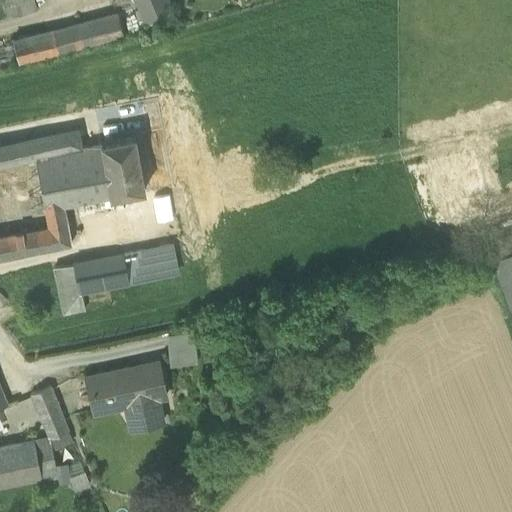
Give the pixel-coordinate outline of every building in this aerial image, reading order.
[(16,11),(17,14),(38,6),(35,0),(2,0),(8,14),(16,11)] [(136,0),(145,21),(171,10),(166,0),(136,0)] [(123,35),(118,12),(54,28),(60,51),(123,35)] [(13,38),(18,61),(60,51),(54,28),(13,38)] [(105,111),(108,125),(128,121),(126,107),(105,111)] [(0,163),(35,156),(46,212),(64,208),(63,204),(85,200),(82,186),(87,185),(80,146),(81,145),(78,127),(0,142),(0,163)] [(82,186),(85,200),(144,189),(133,136),(81,145),(80,146),(87,185),(82,186)] [(67,222),(64,208),(46,212),(49,226),(67,222)] [(511,220),(482,232),(486,242),(511,232),(511,220)] [(0,257),(71,244),(67,222),(49,226),(0,235),(0,257)] [(511,232),(486,242),(492,258),(511,250),(511,232)] [(55,266),(64,313),(85,308),(81,290),(177,270),(172,244),(55,266)] [(511,250),(492,258),(511,309),(511,250)] [(0,307),(0,308),(8,300),(0,291),(0,307)] [(169,348),(171,362),(194,359),(191,332),(169,334),(170,348),(169,348)] [(134,401),(140,426),(162,421),(157,396),(166,394),(159,362),(143,366),(142,362),(85,375),(93,410),(125,403),(134,401)] [(31,393),(50,438),(68,431),(51,385),(31,393)] [(134,401),(125,403),(131,428),(140,426),(134,401)] [(50,438),(35,442),(38,457),(73,442),(68,431),(50,438)] [(35,440),(0,447),(0,486),(42,478),(38,457),(35,442),(35,440)]
